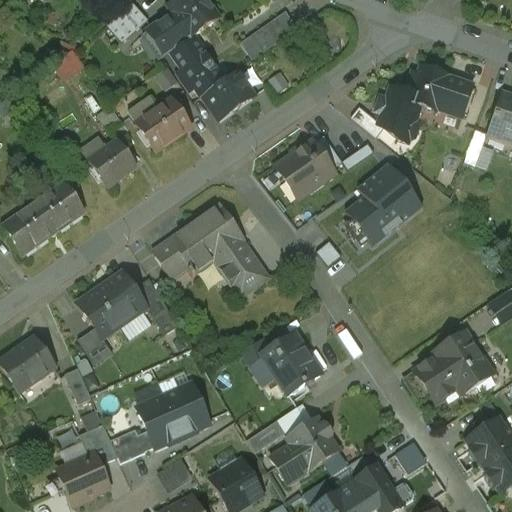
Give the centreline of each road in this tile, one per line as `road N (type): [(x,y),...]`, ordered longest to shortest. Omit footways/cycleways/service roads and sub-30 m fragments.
road 1 (residential): [(224,157),(475,511)]
road 2 (residential): [(224,157),(0,313)]
road 3 (residential): [(412,26),(224,157)]
